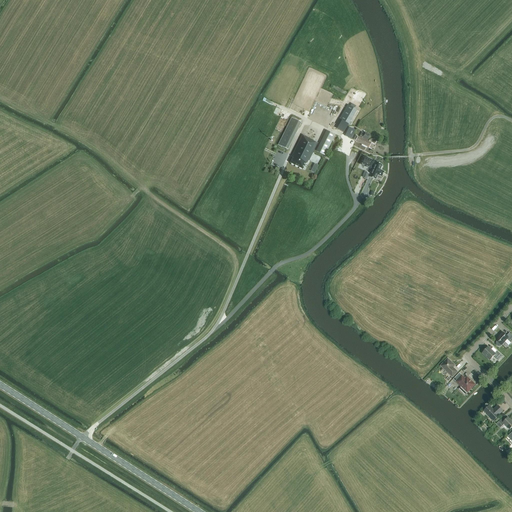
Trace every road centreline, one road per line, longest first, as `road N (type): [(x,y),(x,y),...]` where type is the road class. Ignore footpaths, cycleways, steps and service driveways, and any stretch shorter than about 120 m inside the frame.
road 1 (primary): [(199,511),(0,384)]
road 2 (residential): [(511,403),(468,356),(511,305)]
